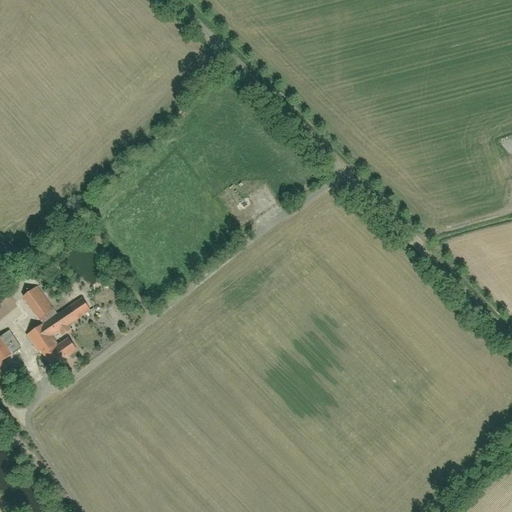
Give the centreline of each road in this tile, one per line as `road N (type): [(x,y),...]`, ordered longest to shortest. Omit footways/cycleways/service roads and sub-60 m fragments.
road 1 (residential): [(173,0),(511,343)]
road 2 (unknown): [(511,418),(430,511)]
